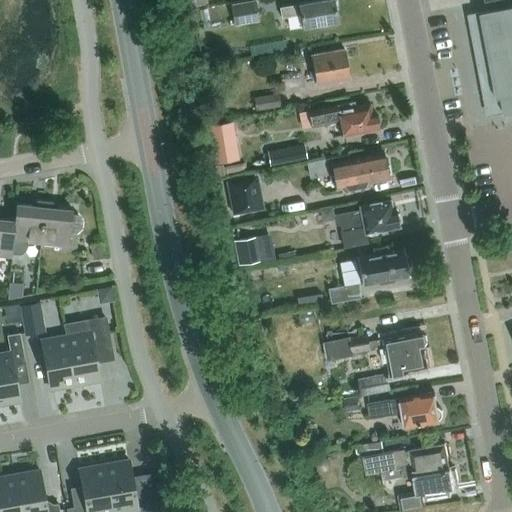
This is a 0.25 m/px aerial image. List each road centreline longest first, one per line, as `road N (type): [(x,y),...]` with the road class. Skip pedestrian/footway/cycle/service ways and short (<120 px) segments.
road 1 (residential): [(503,511),(449,221)]
road 2 (tertiary): [(148,141),(170,262),(213,396)]
road 3 (residential): [(449,221),(409,0)]
road 4 (residential): [(165,413),(0,443)]
road 5 (residential): [(148,141),(0,168)]
road 6 (tertiary): [(122,0),(148,141)]
road 7 (tertiary): [(213,396),(267,511)]
